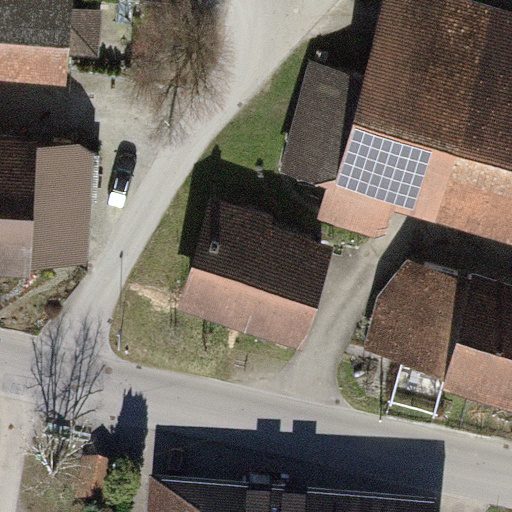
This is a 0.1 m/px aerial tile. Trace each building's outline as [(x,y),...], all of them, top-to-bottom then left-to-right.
[(0,75),(77,82),(82,0),(0,0),(0,271),(53,274),(53,260),(95,262),(100,147),(54,145),(54,133),(0,130),(0,75)] [(511,16),(454,0),(393,0),(371,81),(321,67),(292,166),(338,179),(326,221),(391,239),(403,198),(511,228),(511,16)] [(224,200),(189,311),(307,349),(343,238),(224,200)] [(458,393),(511,407),(511,276),(490,270),(487,282),(409,261),(399,298),(390,295),(373,356),(461,380),(458,393)] [(272,511),(273,504),(164,496),(162,511),(272,511)]
